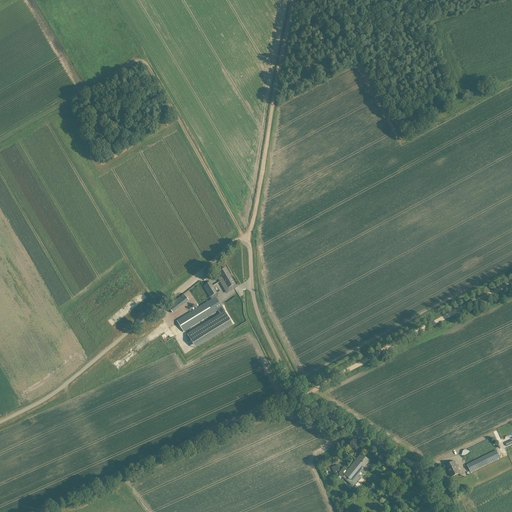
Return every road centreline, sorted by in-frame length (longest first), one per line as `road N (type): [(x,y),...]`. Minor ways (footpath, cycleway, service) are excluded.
road 1 (track): [(0,138),(140,59),(246,237),(293,0)]
road 2 (unclassified): [(0,421),(64,385),(241,237),(250,245),(255,314),(304,395)]
road 3 (track): [(304,395),(511,282)]
road 4 (unclassified): [(443,511),(413,465),(304,395)]
